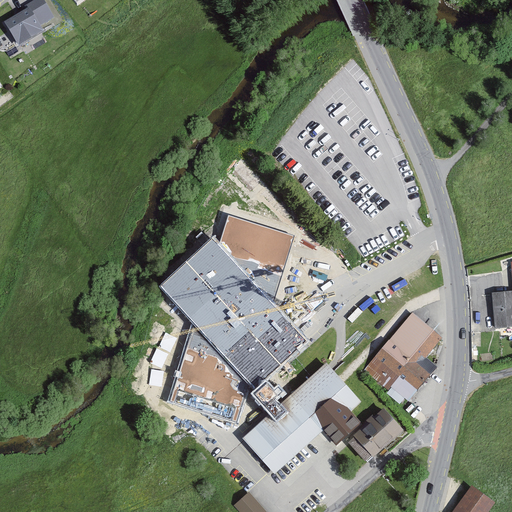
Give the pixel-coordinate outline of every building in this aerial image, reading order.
[(31,9),(6,24),(18,46),(42,33),(39,26),(54,18),(43,0),(38,0),(29,5),(31,9)] [(242,162),(234,173),(254,187),(262,176),(242,162)] [(221,248),(213,239),(159,288),(193,326),(166,401),(235,426),(249,387),(264,375),(305,341),(275,304),(294,237),(230,219),(221,248)] [(511,292),(495,293),(497,329),(511,328),(511,292)] [(364,370),(378,383),(404,407),(439,369),(427,359),(444,340),(415,314),(364,370)] [(326,432),(340,447),(362,429),(351,416),(365,404),(329,365),(290,400),(264,375),(249,387),(275,414),(245,441),(277,475),(326,432)] [(409,432),(389,410),(353,443),(373,465),(409,432)] [(493,511),(500,504),(474,486),(455,511),(493,511)] [(236,508),(239,511),(265,511),(250,495),(236,508)]
